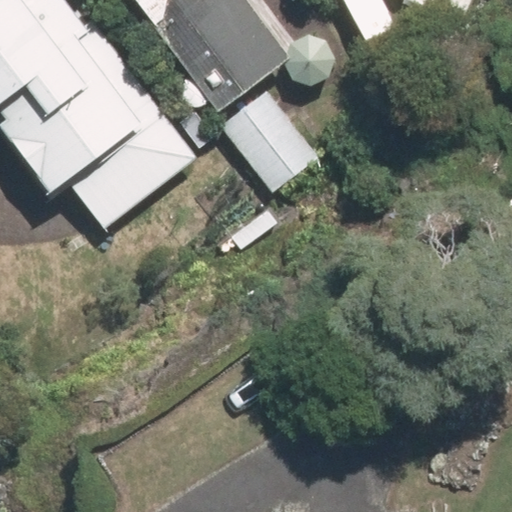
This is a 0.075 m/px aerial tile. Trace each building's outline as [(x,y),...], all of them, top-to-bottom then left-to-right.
[(0,0),(0,115),(5,113),(64,198),(86,184),(115,226),(212,159),(164,91),(154,98),(86,0),(0,0)] [(263,0),(154,0),(231,107),(303,55),(263,0)] [(400,0),(358,0),(378,40),(412,24),(400,0)] [(442,0),(478,12),(481,0),(442,0)] [(272,84),(223,124),(277,191),(326,151),(272,84)]
